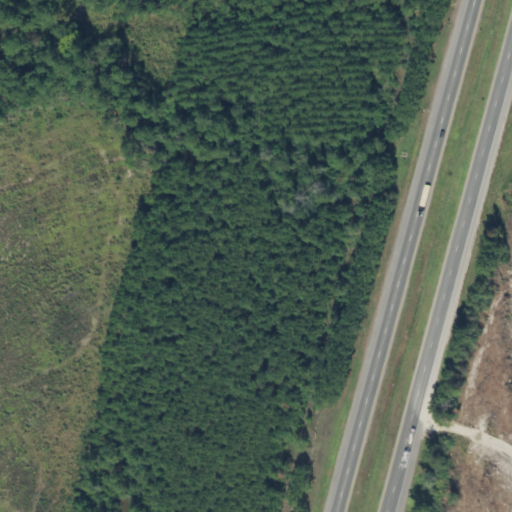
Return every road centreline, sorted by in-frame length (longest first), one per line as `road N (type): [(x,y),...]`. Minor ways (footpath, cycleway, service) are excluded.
road 1 (trunk): [(481,0),(342,511)]
road 2 (trunk): [(390,511),(511,50)]
